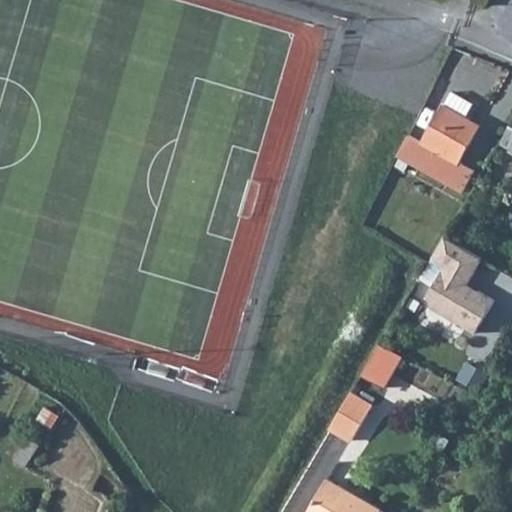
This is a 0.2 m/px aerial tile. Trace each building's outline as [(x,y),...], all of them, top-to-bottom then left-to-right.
[(430,146),(418,139),(407,161),(468,196),(481,174),(467,166),(487,130),(451,109),(430,146)] [(511,123),(501,143),(511,148),(511,123)] [(496,257),(458,236),(445,257),(459,265),(442,294),(445,307),(490,332),(509,299),(492,289),(489,293),(479,287),(496,257)] [(364,378),(388,388),(403,353),(379,343),(364,378)] [(388,409),(366,396),(346,430),(368,444),(388,409)] [(61,416),(46,406),(38,419),(52,428),(61,416)] [(41,445),(30,438),(16,459),(27,467),(41,445)] [(381,511),(382,510),(328,478),(309,511),(381,511)]
